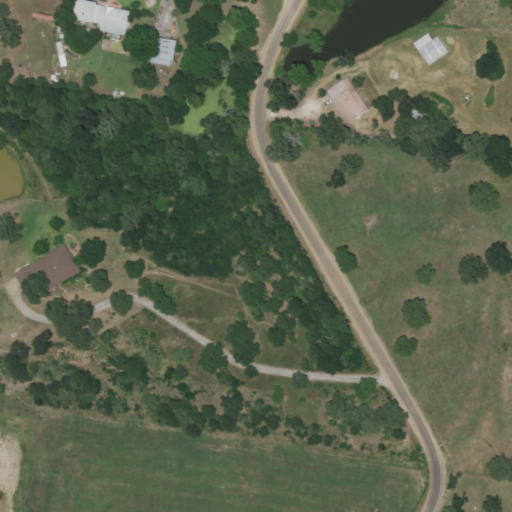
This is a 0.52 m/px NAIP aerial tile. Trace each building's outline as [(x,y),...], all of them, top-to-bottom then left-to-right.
[(99,32),(127,36),(131,10),(75,1),(72,21),(100,25),(99,32)] [(446,54),(432,32),(413,44),(427,66),(446,54)] [(172,67),(176,41),(150,37),(146,63),(172,67)] [(325,92),(347,125),(369,110),(347,77),(325,92)] [(81,272),(65,245),(14,274),(23,289),(42,278),(49,290),(81,272)]
